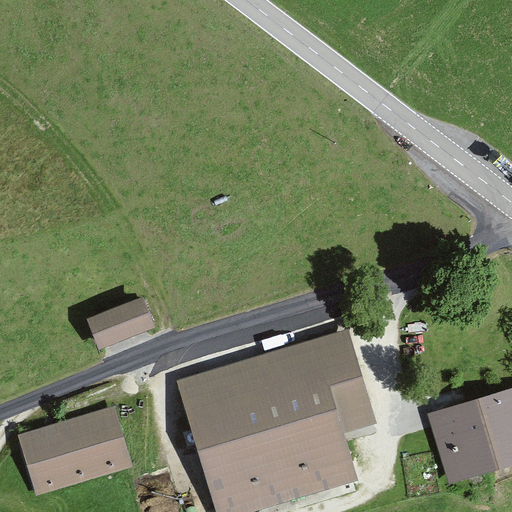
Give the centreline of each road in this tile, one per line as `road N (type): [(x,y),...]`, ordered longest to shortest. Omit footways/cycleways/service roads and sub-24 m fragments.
road 1 (unclassified): [(511,236),(209,330),(0,412)]
road 2 (secondary): [(511,203),(245,0)]
